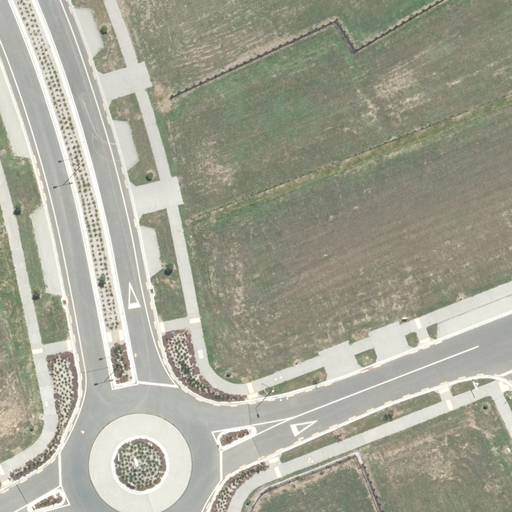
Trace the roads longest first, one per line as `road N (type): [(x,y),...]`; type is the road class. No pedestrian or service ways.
road 1 (tertiary): [(48,0),(112,192),(159,403)]
road 2 (tertiary): [(105,403),(53,164),(0,14)]
road 3 (residential): [(511,341),(198,454)]
